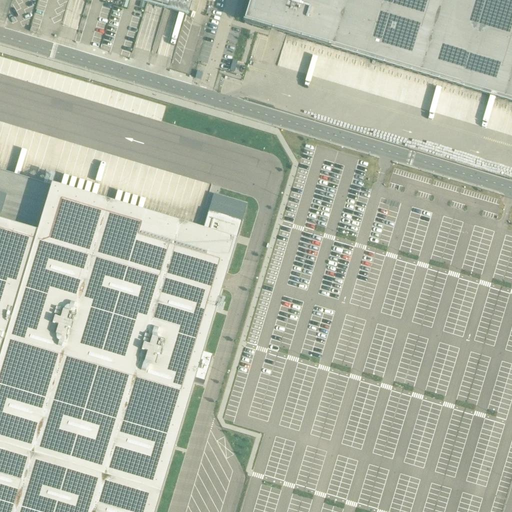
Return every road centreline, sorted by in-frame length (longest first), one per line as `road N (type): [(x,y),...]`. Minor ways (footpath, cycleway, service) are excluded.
road 1 (unclassified): [(0,35),(511,189)]
road 2 (unknown): [(221,102),(244,91),(296,90),(511,153)]
